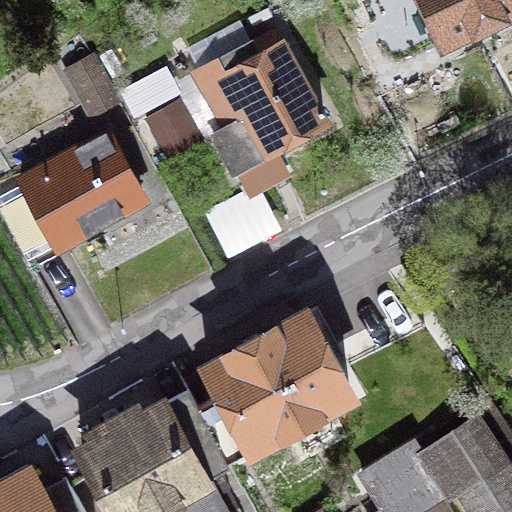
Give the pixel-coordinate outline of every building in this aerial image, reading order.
[(511,0),(423,0),(443,40),(511,5),(511,0)] [(212,132),(232,169),(323,120),(273,29),(197,69),(227,124),(212,132)] [(92,54),(68,69),(87,105),(113,91),(92,54)] [(201,135),(186,109),(153,128),(168,154),(201,135)] [(0,190),(0,209),(26,256),(142,196),(106,132),(0,190)] [(197,404),(227,457),(349,390),(305,311),(207,365),(221,391),(197,404)] [(197,404),(187,386),(136,414),(132,405),(91,428),(96,437),(81,445),(117,511),(139,511),(147,508),(149,511),(222,511),(200,472),(227,457),(197,404)] [(424,455),(446,490),(511,449),(511,432),(487,395),(469,405),(480,421),(424,455)] [(411,511),(446,490),(424,455),(415,441),(362,475),(384,511),(411,511)] [(511,511),(511,451),(460,488),(476,511),(511,511)] [(0,511),(85,511),(65,475),(40,488),(27,463),(0,478),(0,511)] [(421,511),(452,511),(444,499),(421,511)]
